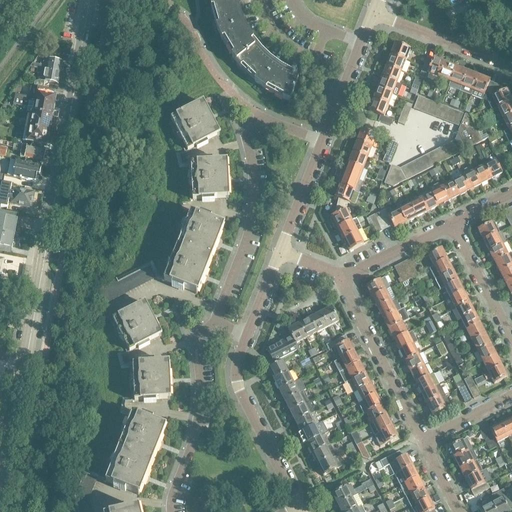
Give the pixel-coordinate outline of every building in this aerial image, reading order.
[(209,0),(211,10),(214,9),(219,27),(216,28),(222,41),(225,40),(234,56),(232,58),(241,69),(243,67),(256,79),(254,82),(266,91),(268,88),(284,97),(283,100),(290,103),(298,81),(294,79),(294,78),(292,77),(293,75),(281,69),(271,61),(261,52),(253,41),(246,30),(241,18),(238,5),(236,0),(209,0)] [(392,52),(391,56),(406,61),(410,50),(395,44),(392,52)] [(401,73),(406,61),(391,56),(390,59),(389,59),(386,67),(401,73)] [(428,70),(433,59),(427,57),(423,68),(428,70)] [(38,65),(33,64),(32,67),(38,68),(38,70),(60,74),(62,63),(44,59),(42,66),(38,65)] [(439,79),(445,64),(441,63),(441,62),(433,59),(433,60),(433,59),(428,70),(427,74),(428,74),(439,79)] [(450,83),(456,68),(448,65),(445,64),(439,79),(450,83)] [(397,84),(401,73),(386,67),(383,75),(384,75),(382,78),(397,84)] [(427,74),(428,70),(423,68),(420,77),(425,79),(428,74),(427,74)] [(461,87),(467,73),(463,71),(464,71),(456,68),(450,83),(461,87)] [(58,85),(60,74),(38,70),(37,73),(41,73),(40,81),(35,82),(34,88),(40,89),(40,90),(43,90),(44,90),(45,82),(58,85)] [(474,92),(480,77),(471,74),(470,74),(467,73),(461,87),(474,92)] [(490,81),(480,77),(474,92),(484,96),(483,101),(488,103),(495,85),(489,83),(490,81)] [(392,95),(397,84),(382,78),(381,82),(380,82),(378,89),(392,95)] [(501,87),(495,85),(488,103),(492,111),(498,109),(511,102),(510,98),(506,91),(503,92),(501,87)] [(388,106),(392,95),(378,89),(375,97),(373,101),(388,106)] [(44,90),(43,90),(40,90),(39,92),(37,92),(37,93),(36,93),(35,99),(15,95),(14,101),(21,102),(22,101),(28,102),(29,103),(53,108),(55,97),(50,96),(50,92),(44,90)] [(419,112),(424,100),(418,98),(414,109),(419,112)] [(425,114),(430,102),(424,100),(419,112),(425,114)] [(51,118),(53,108),(29,103),(28,102),(22,101),(21,102),(14,101),(13,105),(33,109),(32,114),(30,114),(30,115),(32,115),(51,118)] [(383,118),(388,106),(373,101),(372,104),(369,112),(380,117),(378,122),(390,127),(392,121),(389,119),(383,118)] [(431,116),(436,104),(430,102),(425,114),(431,116)] [(511,102),(498,109),(503,119),(511,114),(511,102)] [(175,137),(175,138),(176,140),(177,142),(179,144),(181,146),(183,150),(175,154),(179,169),(188,168),(188,173),(188,175),(187,178),(187,180),(187,183),(187,184),(187,186),(188,188),(188,190),(188,191),(189,193),(190,202),(202,201),(202,204),(214,203),(214,200),(228,200),(228,191),(229,191),(228,171),(227,171),(226,163),(212,163),(212,161),(200,161),(200,164),(182,165),(180,156),(196,148),(197,150),(208,145),(207,142),(219,136),(215,128),(216,128),(207,110),(206,111),(202,103),(190,109),(189,107),(178,113),(179,115),(171,119),(175,128),(173,129),(173,132),(174,134),(175,137)] [(437,119),(441,107),(436,104),(431,116),(437,119)] [(443,121),(447,109),(441,107),(437,119),(443,121)] [(404,126),(407,117),(410,110),(404,108),(398,123),(404,126)] [(449,123),(453,111),(447,109),(443,121),(449,123)] [(454,125),(459,113),(453,111),(449,123),(454,125)] [(460,128),(465,116),(459,113),(454,125),(460,128)] [(511,114),(503,119),(509,130),(511,128),(511,114)] [(49,133),(51,118),(32,115),(30,115),(29,119),(27,119),(25,129),(49,133)] [(469,117),(465,116),(460,128),(455,141),(461,153),(482,142),(469,117)] [(511,128),(509,130),(503,133),(509,144),(511,142),(511,128)] [(46,146),(49,133),(25,129),(22,141),(27,142),(26,142),(31,143),(31,147),(42,149),(42,145),(46,146)] [(375,130),(373,135),(361,131),(358,139),(359,139),(357,142),(372,148),(376,137),(385,140),(387,134),(375,130)] [(461,153),(455,141),(449,144),(455,156),(461,153)] [(368,159),(372,148),(357,142),(356,146),(356,145),(353,153),(368,159)] [(391,142),(385,158),(391,160),(397,145),(391,142)] [(9,157),(8,158),(38,163),(39,158),(44,159),(46,151),(11,144),(11,145),(13,145),(10,157),(9,157)] [(455,156),(449,144),(444,147),(450,158),(455,156)] [(450,158),(444,147),(438,150),(444,161),(450,158)] [(479,147),(475,149),(478,154),(482,162),(486,160),(479,147)] [(444,161),(438,150),(433,153),(438,164),(444,161)] [(372,160),(368,159),(353,153),(350,161),(348,165),(367,172),(372,160)] [(438,164),(433,153),(427,155),(433,167),(438,164)] [(433,167),(427,155),(422,158),(428,170),(433,167)] [(511,170),(503,156),(497,159),(505,173),(511,170)] [(428,170),(422,158),(416,161),(422,173),(428,170)] [(41,166),(11,160),(10,160),(8,167),(16,169),(14,178),(20,179),(20,181),(26,182),(26,181),(35,182),(37,173),(40,174),(41,166)] [(482,162),(484,167),(491,180),(502,174),(495,161),(489,164),(487,160),(486,160),(482,162)] [(422,173),(416,161),(410,164),(416,175),(422,173)] [(416,175),(410,164),(405,167),(411,178),(416,175)] [(363,183),(367,172),(348,165),(347,168),(344,176),(363,183)] [(406,181),(400,170),(392,166),(389,172),(384,184),(393,188),(406,181)] [(411,178),(405,167),(400,170),(406,181),(411,178)] [(480,185),(491,180),(484,167),(473,172),(480,185)] [(383,179),(386,172),(380,170),(377,176),(383,179)] [(469,191),(480,185),(473,172),(467,175),(466,173),(461,175),(469,191)] [(469,191),(461,175),(460,173),(450,179),(452,183),(459,197),(469,191)] [(359,194),(363,183),(344,176),(341,183),(340,187),(354,193),(359,194)] [(448,202),(459,197),(452,183),(441,188),(448,202)] [(350,204),(354,193),(340,187),(338,190),(335,198),(339,200),(350,204)] [(437,207),(448,202),(441,188),(430,194),(437,207)] [(8,203),(11,204),(11,205),(31,208),(31,207),(33,206),(33,203),(32,202),(33,194),(30,193),(14,190),(13,197),(9,196),(8,203)] [(427,213),(437,207),(430,194),(420,199),(427,213)] [(416,218),(427,213),(420,199),(409,205),(416,218)] [(349,206),(350,204),(339,200),(335,216),(331,218),(334,223),(332,224),(335,230),(337,229),(352,221),(346,210),(347,205),(349,206)] [(405,224),(416,218),(409,205),(407,201),(396,206),(398,210),(405,224)] [(405,224),(398,210),(388,216),(393,226),(394,229),(405,224)] [(0,211),(0,231),(15,234),(17,220),(6,218),(7,213),(0,211)] [(184,290),(197,295),(200,287),(201,287),(209,269),(207,269),(213,253),(214,254),(222,236),(220,235),(224,227),(211,222),(212,219),(200,215),(199,217),(188,213),(185,221),(184,222),(183,223),(182,225),(181,227),(179,230),(179,232),(178,235),(178,237),(177,240),(172,254),(170,256),(169,258),(168,260),(166,263),(166,264),(165,266),(165,268),(164,271),(164,273),(162,277),(159,276),(152,262),(95,291),(102,306),(156,279),(172,285),(171,288),(183,292),(184,290)] [(393,226),(388,216),(387,215),(382,217),(388,228),(393,226)] [(383,231),(377,220),(375,216),(369,219),(375,230),(377,234),(383,231)] [(388,228),(382,217),(377,220),(383,231),(388,228)] [(358,233),(352,221),(337,229),(340,235),(338,236),(341,242),(343,241),(358,233)] [(478,231),(483,241),(497,235),(497,234),(491,224),(478,231)] [(12,248),(15,234),(0,231),(0,252),(5,253),(6,247),(12,248)] [(362,231),(358,233),(343,241),(345,246),(344,247),(347,253),(348,252),(349,253),(350,252),(350,253),(353,251),(368,243),(366,239),(362,231)] [(501,232),(497,234),(497,235),(483,241),(489,252),(502,245),(503,246),(506,244),(501,232)] [(508,256),(503,246),(502,245),(489,252),(494,263),(508,256)] [(428,256),(434,267),(447,260),(441,249),(428,256)] [(511,266),(511,263),(508,256),(494,263),(500,273),(511,266)] [(412,259),(406,261),(412,273),(413,273),(418,270),(412,259)] [(453,271),(447,260),(434,267),(439,278),(453,271)] [(412,273),(406,261),(401,264),(407,276),(409,275),(412,273)] [(407,276),(401,264),(394,268),(400,280),(405,277),(407,276)] [(511,266),(500,273),(505,284),(511,280),(511,266)] [(453,271),(439,278),(435,280),(440,291),(445,289),(458,282),(453,271)] [(367,287),(372,298),(390,289),(384,278),(367,287)] [(420,279),(413,283),(416,289),(423,286),(420,279)] [(464,293),(458,282),(445,289),(450,300),(464,293)] [(395,300),(390,289),(372,298),(377,309),(391,302),(395,300)] [(469,303),(464,293),(450,300),(456,310),(469,303)] [(396,313),(391,302),(377,309),(383,320),(396,313)] [(474,314),(469,303),(456,310),(461,321),(474,314)] [(126,491),(139,496),(148,473),(155,454),(156,455),(163,436),(162,436),(165,428),(153,423),(153,420),(142,416),(141,418),(124,411),(126,403),(144,402),(144,404),(156,404),(156,401),(170,400),(169,392),(171,392),(170,372),(169,372),(168,363),(154,364),(154,361),(142,362),(142,365),(124,366),(122,357),(138,349),(139,351),(150,345),(149,343),(161,337),(157,329),(158,328),(149,311),(148,311),(144,304),(132,310),(131,308),(119,313),(121,316),(110,321),(114,329),(114,330),(114,332),(115,334),(116,336),(117,339),(118,341),(119,343),(121,345),(123,347),(125,351),(117,355),(121,370),(130,369),(130,374),(130,375),(129,376),(129,378),(129,379),(129,382),(129,384),(129,387),(129,388),(130,389),(130,391),(131,394),(131,399),(122,399),(120,414),(128,417),(126,422),(125,424),(124,426),(123,427),(122,428),(121,430),(120,433),(120,435),(119,438),(119,439),(119,440),(113,455),(113,456),(112,457),(110,459),(109,462),(108,464),(107,466),(107,469),(106,470),(106,472),(106,474),(104,478),(82,469),(71,498),(74,511),(138,511),(138,509),(124,511),(124,510),(113,511),(92,511),(90,502),(90,501),(90,496),(91,496),(97,479),(114,486),(113,489),(125,493),(126,491)] [(324,312),(321,314),(328,328),(339,322),(331,308),(324,312)] [(402,324),(396,313),(383,320),(389,331),(402,324)] [(328,328),(321,314),(317,316),(310,319),(317,334),(328,328)] [(480,324),(474,314),(461,321),(466,331),(480,324)] [(317,334),(310,319),(302,323),(299,325),(306,339),(317,334)] [(283,322),(274,326),(277,332),(286,327),(283,322)] [(408,335),(402,324),(389,331),(394,342),(408,335)] [(485,335),(480,324),(466,331),(472,342),(485,335)] [(306,339),(299,325),(296,327),(295,326),(288,330),(292,337),(296,345),(306,339)] [(412,332),(408,335),(394,342),(399,352),(413,345),(417,343),(412,332)] [(491,346),(485,335),(472,342),(478,353),(491,346)] [(335,348),(348,342),(345,336),(330,344),(334,350),(335,349),(335,348)] [(300,352),(296,345),(292,337),(267,350),(275,366),(282,362),(282,361),(300,352)] [(348,342),(335,348),(335,349),(334,350),(331,351),(334,357),(338,355),(341,360),(354,353),(348,342)] [(419,350),(416,351),(413,345),(399,352),(405,362),(418,356),(421,354),(419,350)] [(496,357),(491,346),(478,353),(483,363),(496,357)] [(359,363),(354,353),(341,360),(346,370),(359,363)] [(424,366),(418,356),(405,362),(410,373),(424,366)] [(502,367),(496,357),(483,363),(488,374),(502,367)] [(288,373),(282,362),(275,366),(268,369),(272,377),(274,380),(288,373)] [(365,374),(359,363),(346,370),(352,381),(365,374)] [(429,377),(424,366),(410,373),(416,384),(429,377)] [(502,367),(488,374),(484,376),(486,381),(491,379),(494,385),(507,378),(502,367)] [(294,384),(288,373),(274,380),(276,383),(275,384),(279,391),(294,384)] [(365,374),(352,381),(347,383),(353,394),(357,391),(370,385),(365,374)] [(435,388),(429,377),(416,384),(421,394),(435,388)] [(299,394),(294,384),(279,391),(283,398),(285,401),(299,394)] [(376,395),(370,385),(357,391),(362,402),(376,395)] [(480,397),(474,386),(468,389),(474,400),(480,397)] [(440,399),(435,388),(421,394),(427,405),(440,399)] [(471,401),(466,390),(460,393),(465,404),(471,401)] [(310,415),(299,394),(285,401),(287,405),(286,405),(294,420),(294,419),(296,423),(310,415)] [(376,395),(362,402),(358,404),(363,415),(368,413),(381,406),(376,395)] [(445,396),(440,399),(427,405),(432,416),(445,410),(446,412),(451,409),(445,396)] [(387,417),(381,406),(368,413),(373,424),(387,417)] [(313,414),(310,415),(296,423),(298,426),(297,426),(301,434),(316,427),(319,425),(313,414)] [(387,417),(373,424),(369,426),(374,437),(392,428),(387,417)] [(511,441),(511,420),(511,419),(501,425),(508,438),(510,443),(511,441)] [(508,438),(501,425),(490,430),(497,444),(508,438)] [(321,437),(316,427),(301,434),(305,441),(309,447),(308,448),(312,455),(326,448),(326,447),(330,446),(324,435),(321,437)] [(398,438),(392,428),(374,437),(377,441),(380,448),(398,438)] [(480,432),(482,435),(488,447),(494,444),(486,429),(480,432)] [(467,439),(462,441),(449,448),(454,459),(468,452),(472,450),(467,439)] [(367,454),(362,443),(356,446),(362,458),(365,456),(365,455),(367,454)] [(332,458),(326,448),(312,455),(316,462),(318,466),(332,458)] [(473,463),(468,452),(454,459),(460,470),(473,463)] [(395,476),(399,474),(412,467),(407,456),(389,465),(395,476)] [(334,463),(332,458),(318,466),(320,469),(319,469),(323,477),(337,469),(341,467),(337,461),(334,463)] [(479,474),(473,463),(460,470),(465,481),(479,474)] [(418,478),(412,467),(399,474),(405,485),(418,478)] [(484,484),(479,474),(465,481),(471,491),(482,486),(482,485),(484,484)] [(423,489),(418,478),(405,485),(400,487),(405,498),(410,495),(410,496),(423,489)] [(486,483),(484,484),(482,485),(482,486),(471,491),(474,497),(489,489),(486,483)] [(336,502),(338,505),(356,496),(351,485),(332,494),(336,502)] [(429,500),(423,489),(410,496),(416,506),(429,500)] [(509,511),(508,510),(511,508),(511,505),(506,493),(500,496),(502,498),(491,504),(495,511),(509,511)] [(340,511),(350,511),(361,507),(362,506),(357,496),(356,496),(338,505),(340,508),(339,509),(340,511)] [(429,511),(434,510),(429,500),(416,506),(411,509),(412,511),(429,511)] [(495,511),(491,504),(489,500),(484,503),(486,506),(480,510),(481,511),(495,511)]
